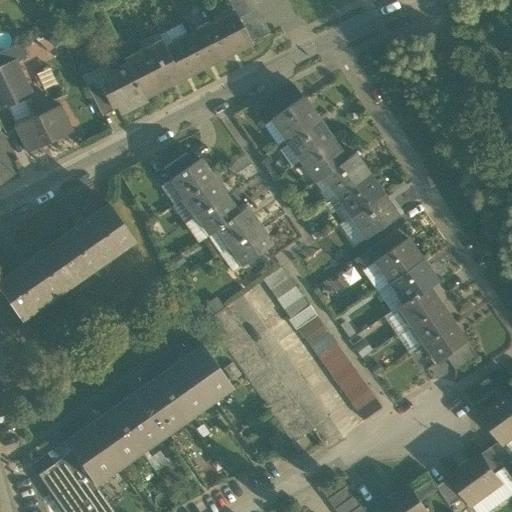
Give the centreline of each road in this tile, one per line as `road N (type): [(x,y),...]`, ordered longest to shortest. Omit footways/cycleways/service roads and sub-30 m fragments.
road 1 (residential): [(0,203),(332,45)]
road 2 (residential): [(332,45),(510,320)]
road 3 (residential): [(243,511),(441,401)]
road 4 (track): [(511,182),(416,5)]
